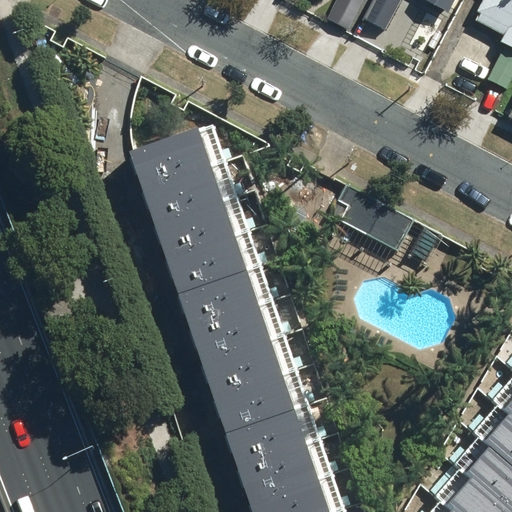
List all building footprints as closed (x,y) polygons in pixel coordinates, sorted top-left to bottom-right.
[(336,0),(326,20),(347,31),(363,0),(336,0)] [(511,0),(480,0),(471,20),(502,36),(499,42),(503,44),(485,79),(506,90),(511,77),(511,0)] [(328,511),(196,133),(132,155),(256,511),(328,511)] [(413,223),(345,185),(335,202),(348,209),(341,222),(397,253),(413,223)] [(511,413),(511,419),(489,446),(494,450),(472,476),(476,479),(452,507),(457,511),(511,511),(511,407),(509,411),(511,413)]
